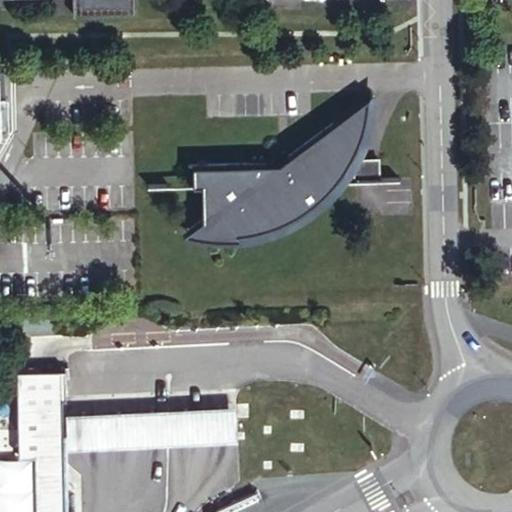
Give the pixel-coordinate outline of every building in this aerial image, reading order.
[(197,216),(186,229),(199,231),(199,237),(236,235),(233,227),(254,222),(278,212),(303,198),(313,189),(329,173),(348,173),(347,152),(340,153),(348,143),(331,117),(308,132),(284,145),(283,157),(275,157),(250,158),(186,159),(187,179),(196,179),(197,216)] [(280,140),(250,158),(275,157),(283,157),(284,145),(280,140)] [(366,152),(347,152),(348,173),(366,172),(374,172),(373,152),(366,152)] [(44,367),(19,368),(21,451),(36,451),(38,507),(48,507),(62,507),(58,388),(62,388),(61,367),(44,367)] [(118,405),(66,408),(68,443),(118,441),(200,437),(238,435),(236,400),(203,401),(118,405)]
